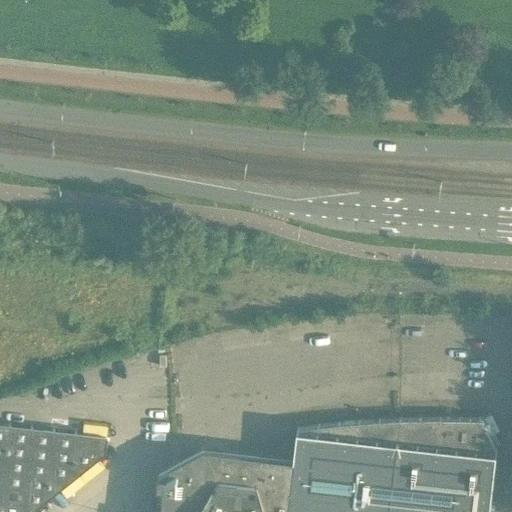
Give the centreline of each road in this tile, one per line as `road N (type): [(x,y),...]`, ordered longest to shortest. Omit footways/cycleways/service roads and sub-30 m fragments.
road 1 (secondary): [(0,161),(316,207),(511,218)]
road 2 (secondary): [(511,151),(0,111)]
